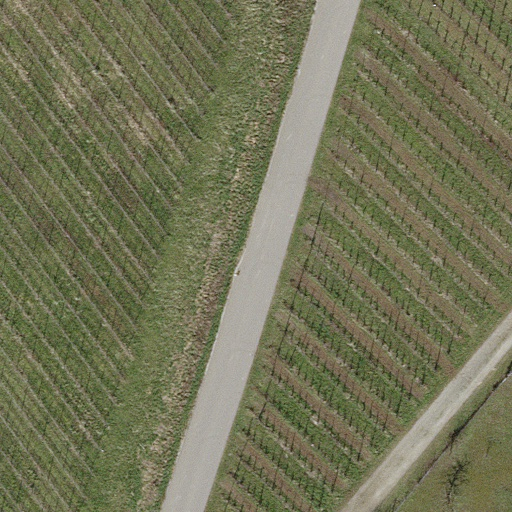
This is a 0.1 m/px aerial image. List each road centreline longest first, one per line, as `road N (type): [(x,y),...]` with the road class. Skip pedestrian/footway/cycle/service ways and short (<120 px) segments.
road 1 (track): [(342,0),(184,511)]
road 2 (track): [(361,511),(511,332)]
